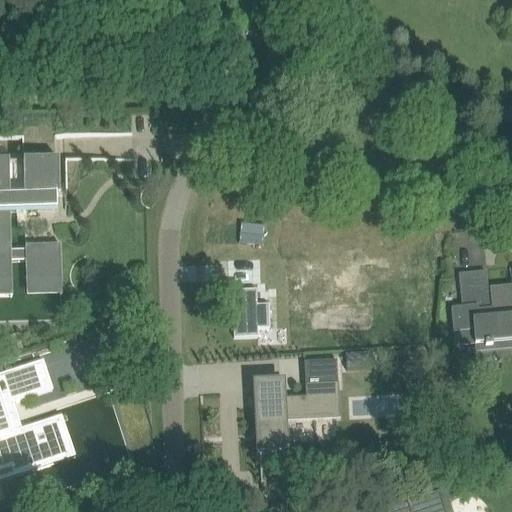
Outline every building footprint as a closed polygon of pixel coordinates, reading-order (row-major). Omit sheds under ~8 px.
[(8,163),(0,163),(0,282),(10,282),(11,282),(11,262),(26,262),(26,281),(59,280),(61,280),(60,246),(25,247),(25,251),(10,251),(9,212),(56,211),(56,197),(59,197),(57,162),(23,163),(23,183),(24,196),(9,196),(8,163)] [(292,234),(285,265),(379,284),(374,349),(403,347),(404,337),(426,338),(431,269),(381,265),(382,251),(353,244),(352,247),(292,234)] [(462,308),(451,309),(453,334),(473,332),(474,346),(482,345),(483,352),(491,352),(490,344),(511,342),(511,287),(511,288),(490,290),(490,291),(488,291),(486,273),(459,275),(461,295),(462,308)] [(369,354),(346,355),(346,365),(347,371),(370,370),(369,354)] [(282,392),(256,393),(259,452),(286,450),(286,448),(284,449),(282,419),(336,416),(335,386),(338,386),(337,361),(304,363),(305,388),(306,398),(285,399),(282,399),(282,392)] [(0,476),(17,471),(19,475),(32,471),(31,466),(48,460),(67,454),(57,423),(56,419),(22,431),(13,404),(33,398),(24,373),(5,379),(0,380),(0,476)] [(203,434),(227,434),(227,396),(203,396),(203,434)] [(407,500),(382,508),(383,511),(410,511),(408,503),(407,500)]
